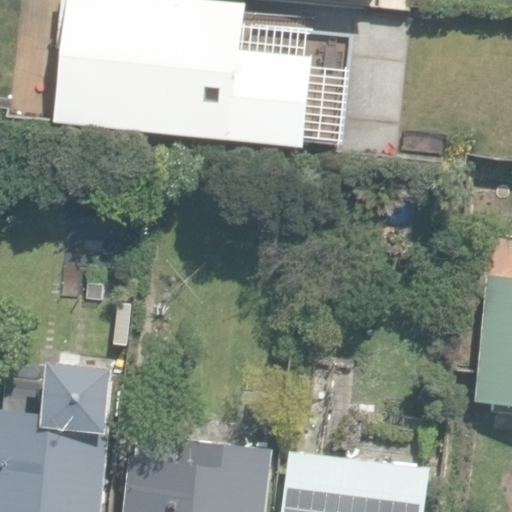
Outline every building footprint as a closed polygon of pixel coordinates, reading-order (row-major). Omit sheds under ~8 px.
[(74,0),(62,119),(308,145),(317,53),(246,45),(250,4),(211,0),(74,0)] [(493,407),(511,408),(511,271),(488,269),(477,397),(494,398),(493,407)] [(0,511),(101,511),(116,358),(52,352),(46,405),(0,400),(0,511)] [(267,511),(277,436),(138,420),(136,438),(123,436),(119,473),(127,474),(122,511),(267,511)] [(290,511),(431,511),(437,463),(297,449),(290,511)]
